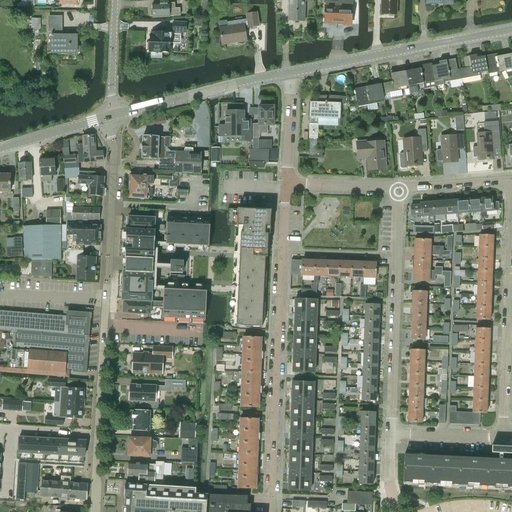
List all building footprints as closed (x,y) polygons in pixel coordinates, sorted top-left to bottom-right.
[(288,0),(287,20),(304,21),(305,1),(312,1),(312,0),(288,0)] [(380,0),(380,2),(381,4),(381,14),(387,14),(389,16),(392,16),(394,14),(395,14),(395,0),(380,0)] [(334,22),(337,23),(338,16),(338,7),(339,2),(333,2),(333,1),(325,1),(324,23),(334,24),(334,22)] [(338,16),(337,23),(341,23),(341,24),(351,25),(352,2),(344,2),(344,7),(338,7),(338,16)] [(151,11),(151,16),(153,16),(153,18),(169,17),(180,16),(180,8),(174,9),(174,4),(168,4),(152,5),(153,10),(151,11)] [(228,27),(220,29),(222,45),(246,41),(244,27),(248,26),(249,28),(259,26),(256,13),(247,14),(247,20),(228,23),(228,27)] [(60,17),(48,17),(48,32),(50,32),(50,35),(51,35),(51,37),(50,37),(50,52),(70,52),(70,46),(76,46),(77,46),(77,35),(62,35),(62,17),(60,17)] [(40,30),(40,19),(31,18),(30,29),(32,29),(32,34),(38,34),(38,30),(40,30)] [(149,43),(149,49),(150,51),(151,51),(150,58),(161,58),(162,52),(170,52),(170,44),(180,44),(181,32),(186,33),(187,23),(173,22),(173,34),(166,34),(166,33),(155,32),(155,35),(151,35),(150,41),(149,43)] [(484,56),(487,71),(488,74),(505,71),(508,78),(511,75),(511,58),(511,54),(504,56),(503,53),(484,56)] [(460,69),(461,79),(480,75),(480,73),(487,71),(484,56),(477,58),(476,55),(469,56),(471,67),(460,69)] [(440,65),(432,66),(435,81),(436,87),(444,85),(444,82),(461,79),(460,69),(457,70),(455,59),(439,62),(440,65)] [(413,69),(405,71),(408,86),(410,95),(418,93),(417,84),(435,81),(432,66),(431,64),(413,67),(413,69)] [(381,83),(384,101),(385,101),(383,93),(401,90),(401,87),(408,86),(405,71),(398,72),(397,69),(390,70),(392,81),(381,83)] [(358,106),(384,101),(381,83),(354,88),(358,106)] [(341,118),(341,104),(347,104),(347,97),(341,97),(341,96),(319,95),(319,102),(311,102),(310,138),(318,138),(318,125),(318,117),(341,118)] [(252,124),(252,138),(259,138),(259,134),(267,134),(267,125),(273,125),(273,116),(273,107),(272,107),(272,104),(264,104),(264,107),(259,107),(259,118),(258,118),(258,124),(252,124)] [(219,126),(219,136),(242,137),(242,141),(250,142),(251,123),(244,123),(244,112),(226,112),(225,126),(219,126)] [(479,157),(479,160),(494,159),(493,146),(500,146),(498,121),(484,123),(485,133),(477,134),(478,147),(473,147),(474,158),(479,157)] [(404,139),(406,153),(401,154),(400,155),(401,167),(402,169),(407,168),(407,166),(421,164),(420,152),(427,151),(425,129),(417,129),(418,138),(404,139)] [(441,136),(443,163),(458,162),(457,149),(463,148),(462,135),(441,136)] [(96,162),(104,161),(103,151),(96,152),(95,136),(82,137),(83,144),(77,144),(78,163),(84,162),(84,163),(96,162)] [(143,136),(142,159),(164,160),(164,147),(169,147),(170,137),(143,136)] [(386,168),(384,143),(367,145),(367,142),(358,143),(359,159),(367,158),(368,169),(386,168)] [(167,159),(166,168),(175,168),(175,173),(178,173),(181,173),(182,173),(201,174),(202,153),(196,153),(192,153),(193,148),(187,148),(184,148),(184,152),(175,152),(175,159),(167,159)] [(250,149),(249,162),(264,162),(268,162),(269,150),(250,149)] [(39,160),(39,176),(40,176),(40,183),(51,182),(51,176),(55,176),(54,160),(39,160)] [(31,180),(30,163),(18,164),(19,181),(31,180)] [(102,196),(104,177),(100,177),(100,173),(79,172),(78,163),(64,164),(65,178),(68,178),(78,178),(78,184),(88,185),(88,195),(92,195),(102,196)] [(156,179),(172,180),(173,173),(157,171),(156,179)] [(0,174),(0,192),(10,192),(10,175),(0,174)] [(130,175),(130,183),(147,184),(147,182),(150,182),(150,184),(152,185),(153,176),(130,175)] [(129,189),(128,196),(129,196),(129,197),(152,198),(152,185),(150,184),(150,182),(147,182),(147,184),(130,183),(130,189),(129,189)] [(21,189),(21,198),(33,198),(32,189),(21,189)] [(480,198),(481,212),(482,219),(487,218),(486,212),(499,211),(499,202),(492,203),(492,197),(480,198)] [(468,199),(469,213),(481,212),(480,198),(468,199)] [(456,200),(457,214),(469,213),(468,199),(456,200)] [(445,201),(446,215),(457,214),(456,200),(445,201)] [(433,202),(434,221),(434,216),(446,215),(445,201),(433,202)] [(412,216),(422,215),(422,217),(428,217),(429,222),(434,221),(433,202),(421,203),(421,205),(411,206),(412,216)] [(271,210),(251,209),(228,208),(227,210),(227,225),(231,225),(235,225),(237,225),(237,226),(243,226),(242,233),(241,233),(241,234),(240,234),(240,235),(240,247),(239,259),(236,326),(262,327),(265,257),(266,250),(266,249),(266,248),(267,235),(267,234),(266,234),(265,234),(265,233),(265,227),(266,227),(267,227),(267,226),(268,226),(269,226),(269,225),(270,225),(270,224),(270,223),(271,210)] [(66,213),(66,223),(76,224),(76,219),(99,220),(99,209),(73,209),(72,209),(72,213),(66,213)] [(46,226),(22,227),(25,260),(31,260),(52,260),(61,260),(61,210),(46,210),(46,226)] [(164,236),(164,241),(166,241),(166,244),(209,247),(210,218),(167,216),(166,236),(164,236)] [(126,230),(145,231),(155,232),(155,231),(164,232),(164,225),(154,225),(155,218),(128,217),(128,218),(127,218),(126,224),(128,225),(127,229),(126,229),(126,230)] [(66,223),(66,228),(67,228),(66,251),(82,251),(83,245),(100,246),(101,226),(76,225),(76,224),(66,223)] [(125,250),(125,258),(153,259),(155,259),(156,232),(155,232),(145,231),(126,230),(125,250)] [(480,235),(479,247),(493,248),(494,236),(480,235)] [(13,248),(7,248),(7,257),(23,256),(22,237),(13,238),(13,248)] [(415,240),(414,250),(443,252),(443,247),(431,246),(431,240),(415,240)] [(479,247),(479,259),(493,260),(493,248),(479,247)] [(414,250),(414,260),(431,261),(431,255),(449,256),(449,252),(414,250)] [(82,257),(82,251),(66,251),(66,264),(77,265),(76,279),(94,280),(96,258),(82,257)] [(123,265),(123,272),(153,273),(153,259),(125,258),(124,258),(123,258),(123,265)] [(479,259),(478,271),(492,272),(493,260),(479,259)] [(31,260),(31,277),(51,277),(52,260),(31,260)] [(302,276),(314,276),(314,260),(303,260),(292,260),(291,275),(302,275),(302,276)] [(314,260),(314,276),(314,283),(317,284),(318,284),(318,276),(325,277),(326,261),(314,260)] [(414,260),(413,271),(430,271),(431,261),(414,260)] [(183,262),(171,261),(170,273),(182,273),(183,262)] [(326,261),(325,277),(338,277),(339,261),(326,261)] [(339,261),(338,277),(351,277),(351,262),(339,261)] [(351,262),(351,277),(363,278),(364,262),(351,262)] [(364,262),(363,278),(375,278),(376,263),(364,262)] [(413,271),(413,281),(430,282),(434,282),(434,276),(434,272),(430,271),(413,271)] [(478,271),(478,283),(492,284),(492,272),(478,271)] [(122,284),(121,299),(151,301),(152,301),(153,273),(123,272),(122,284)] [(478,283),(477,295),(491,296),(492,284),(478,283)] [(162,308),(162,317),(205,319),(206,294),(206,291),(163,289),(163,302),(162,308)] [(413,291),(412,303),(426,304),(427,292),(413,291)] [(477,295),(477,307),(491,308),(491,296),(477,295)] [(151,308),(162,308),(163,302),(151,301),(121,299),(121,300),(123,301),(123,305),(121,305),(121,312),(123,312),(123,313),(151,314),(151,308)] [(296,300),(295,308),(317,309),(317,300),(296,300)] [(412,303),(412,315),(426,316),(426,304),(412,303)] [(365,304),(365,315),(379,316),(379,305),(365,304)] [(491,320),(491,308),(477,307),(477,319),(491,320)] [(294,314),(293,317),(316,317),(317,309),(295,308),(295,314),(294,314)] [(0,371),(64,377),(65,369),(82,370),(85,317),(0,310),(0,371)] [(365,315),(364,326),(378,326),(379,316),(365,315)] [(412,315),(411,327),(426,328),(426,316),(412,315)] [(295,320),(295,325),(316,326),(316,317),(293,317),(293,320),(295,320)] [(295,325),(294,335),(316,336),(316,326),(295,325)] [(364,326),(364,338),(378,339),(378,326),(364,326)] [(425,340),(426,328),(411,327),(411,339),(425,340)] [(476,328),(475,340),(489,341),(490,329),(476,328)] [(294,335),(294,343),(315,344),(316,336),(294,335)] [(243,338),(243,346),(262,346),(262,338),(243,338)] [(364,338),(363,350),(377,350),(378,339),(364,338)] [(475,340),(475,352),(489,353),(489,341),(475,340)] [(292,350),(292,353),(315,354),(315,344),(294,343),(294,350),(292,350)] [(243,346),(243,355),(262,355),(262,352),(261,352),(262,346),(243,346)] [(172,358),(172,347),(153,347),(153,354),(133,353),(133,363),(131,365),(131,368),(132,370),(132,372),(162,374),(163,358),(172,358)] [(410,349),(410,362),(424,363),(425,350),(410,349)] [(363,350),(363,363),(377,363),(377,350),(363,350)] [(475,352),(475,364),(489,365),(489,353),(475,352)] [(294,356),(293,362),(315,363),(315,354),(292,353),(292,356),(294,356)] [(243,355),(242,363),(261,364),(261,358),(262,358),(262,355),(243,355)] [(314,372),(315,363),(293,362),(293,372),(314,372)] [(410,362),(409,374),(424,375),(424,363),(410,362)] [(242,363),(242,372),(261,372),(261,364),(242,363)] [(363,363),(362,376),(377,376),(377,363),(363,363)] [(475,364),(474,376),(488,377),(489,365),(475,364)] [(242,372),(242,380),(260,380),(261,372),(242,372)] [(409,374),(409,386),(423,387),(424,375),(409,374)] [(362,376),(362,388),(376,389),(377,376),(362,376)] [(474,376),(474,388),(488,389),(488,377),(474,376)] [(54,402),(60,403),(83,404),(84,390),(65,388),(66,381),(48,379),(48,386),(55,387),(54,402)] [(165,380),(165,386),(156,386),(130,384),(129,400),(140,401),(139,407),(158,408),(158,399),(155,399),(156,391),(172,392),(172,388),(185,388),(185,381),(165,380)] [(242,380),(241,389),(261,389),(261,387),(260,387),(260,380),(242,380)] [(293,382),(292,390),(314,391),(314,383),(293,382)] [(409,386),(408,398),(423,399),(423,387),(409,386)] [(362,401),(376,401),(376,389),(362,388),(362,401)] [(474,388),(473,400),(487,401),(488,389),(474,388)] [(241,389),(241,397),(260,398),(260,392),(261,392),(261,389),(241,389)] [(290,397),(290,400),(313,401),(314,391),(292,390),(292,397),(290,397)] [(259,407),(260,398),(241,397),(241,407),(259,407)] [(408,398),(408,410),(422,411),(423,399),(408,398)] [(292,403),(292,408),(313,408),(313,401),(290,400),(290,403),(292,403)] [(473,413),(474,413),(480,413),(487,413),(487,401),(473,400),(473,413)] [(82,419),(83,404),(60,403),(59,418),(45,417),(44,424),(62,425),(62,417),(82,419)] [(292,408),(291,417),(313,417),(313,408),(292,408)] [(130,420),(130,429),(149,430),(150,411),(131,410),(129,412),(128,418),(130,420)] [(408,410),(408,422),(422,423),(422,411),(408,410)] [(361,412),(361,423),(375,424),(375,412),(361,412)] [(291,417),(291,426),(312,426),(313,417),(291,417)] [(240,418),(240,427),(258,428),(259,419),(240,418)] [(180,423),(179,438),(195,439),(196,424),(180,423)] [(361,423),(361,435),(374,435),(375,424),(361,423)] [(289,433),(289,435),(312,436),(312,426),(291,426),(291,433),(289,433)] [(240,427),(240,436),(259,436),(259,434),(258,434),(258,428),(240,427)] [(291,439),(290,444),(312,444),(312,436),(289,435),(289,438),(291,439)] [(361,435),(360,447),(374,448),(374,435),(361,435)] [(20,438),(19,453),(84,456),(85,446),(85,441),(82,441),(71,440),(20,438)] [(129,446),(129,455),(153,456),(153,450),(155,450),(157,448),(157,443),(156,441),(149,441),(149,439),(130,438),(130,440),(128,440),(127,446),(129,446)] [(239,444),(239,452),(257,453),(258,444),(239,444)] [(290,444),(290,453),(311,454),(312,444),(290,444)] [(511,445),(492,444),(491,452),(492,452),(496,452),(507,452),(510,453),(511,452),(511,445)] [(360,447),(360,459),(374,460),(374,448),(360,447)] [(181,449),(180,462),(196,463),(197,449),(181,449)] [(239,452),(239,461),(257,462),(257,453),(239,452)] [(290,453),(290,462),(311,462),(311,454),(290,453)] [(360,459),(359,472),(373,472),(374,460),(360,459)] [(404,459),(403,480),(511,485),(511,464),(405,459),(404,459)] [(239,461),(239,471),(258,471),(258,468),(257,468),(257,462),(239,461)] [(127,469),(126,473),(128,474),(128,476),(136,476),(136,483),(154,484),(162,484),(164,462),(155,462),(155,464),(147,464),(129,462),(128,468),(127,469)] [(288,469),(287,471),(311,473),(311,462),(290,462),(289,469),(288,469)] [(18,463),(16,502),(24,502),(27,464),(18,463)] [(27,464),(26,484),(32,485),(32,476),(38,477),(39,465),(27,464)] [(186,469),(185,481),(193,481),(194,469),(186,469)] [(239,471),(238,479),(256,480),(257,474),(258,474),(258,471),(239,471)] [(289,475),(289,481),(310,481),(311,473),(287,471),(287,475),(289,475)] [(359,484),(373,485),(373,472),(359,472),(359,484)] [(256,489),(256,480),(238,479),(238,488),(256,489)] [(42,481),(40,496),(49,497),(50,481),(42,481)] [(50,481),(49,497),(59,498),(60,482),(50,481)] [(289,490),(309,491),(310,491),(310,481),(289,481),(289,490)] [(60,482),(59,498),(70,498),(71,483),(60,482)] [(71,483),(70,498),(86,500),(87,484),(71,483)] [(249,511),(250,504),(243,504),(243,497),(248,497),(243,497),(208,495),(206,495),(206,494),(205,494),(205,495),(199,495),(199,494),(199,495),(196,495),(196,494),(196,493),(196,491),(197,491),(196,491),(196,489),(195,489),(147,485),(136,484),(125,484),(124,497),(125,497),(125,508),(123,508),(123,509),(125,509),(124,511),(249,511)]
